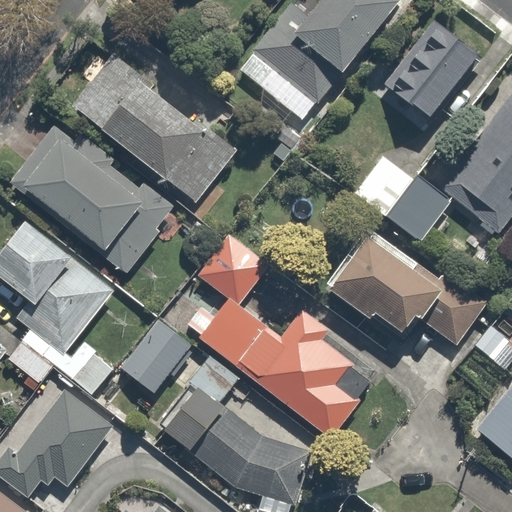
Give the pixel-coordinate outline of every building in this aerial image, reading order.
[(385,0),(310,0),(303,11),(289,1),(243,65),(306,111),(385,0)] [(482,55),(431,21),(383,92),(434,126),(482,55)] [(117,52),(75,104),(194,201),(236,149),(117,52)] [(511,92),(510,90),(441,179),(496,223),(511,202),(511,92)] [(55,118),(13,173),(105,241),(97,252),(125,272),(153,234),(168,245),(188,217),(55,118)] [(381,150),(353,188),(420,238),(451,196),(414,169),(412,172),(381,150)] [(18,214),(0,235),(0,269),(31,296),(15,315),(27,326),(6,351),(37,378),(50,362),(83,390),(112,357),(81,331),(113,293),(18,214)] [(221,224),(195,260),(244,295),(270,259),(221,224)] [(432,272),(375,224),(329,278),(366,310),(373,301),(400,325),(413,310),(454,345),(486,308),(437,266),(432,272)] [(280,331),(230,293),(200,332),(325,429),(372,367),(297,309),(280,331)] [(189,339),(154,313),(117,362),(152,388),(189,339)] [(511,335),(491,319),(471,343),(493,360),(511,336),(511,335)] [(240,376),(210,354),(157,421),(234,482),(292,496),(304,449),(256,437),(220,403),(240,376)] [(511,387),(477,430),(511,458),(511,387)] [(9,446),(0,458),(0,474),(28,496),(41,479),(48,484),(55,476),(68,485),(113,424),(65,389),(17,452),(9,446)] [(0,511),(28,511),(0,491),(0,511)] [(384,511),(373,503),(366,511),(384,511)]
